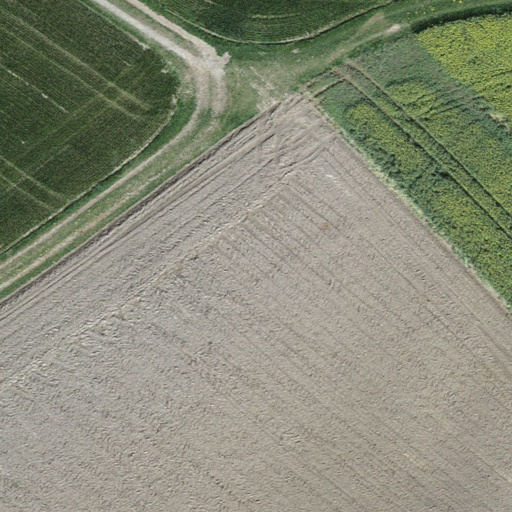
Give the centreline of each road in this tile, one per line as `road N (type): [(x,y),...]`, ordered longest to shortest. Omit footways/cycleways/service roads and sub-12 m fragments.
road 1 (track): [(465,0),(216,89),(196,53),(116,0)]
road 2 (track): [(216,89),(196,128),(173,150),(0,276)]
